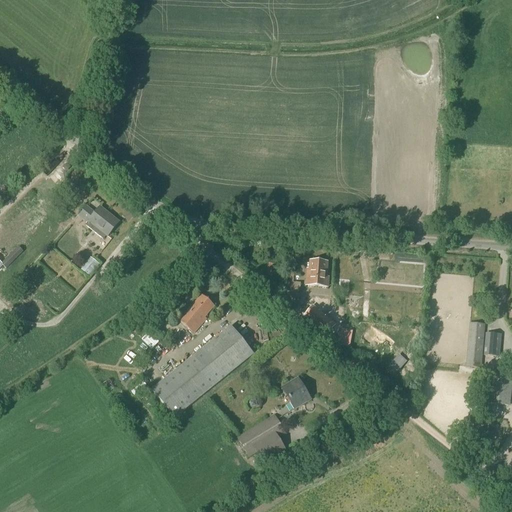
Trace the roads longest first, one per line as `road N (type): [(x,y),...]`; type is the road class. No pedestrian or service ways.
road 1 (unclassified): [(511,246),(185,221)]
road 2 (track): [(511,495),(291,318)]
road 3 (unclassified): [(185,221),(144,198),(0,82)]
road 4 (unclassified): [(291,318),(203,246),(185,221)]
